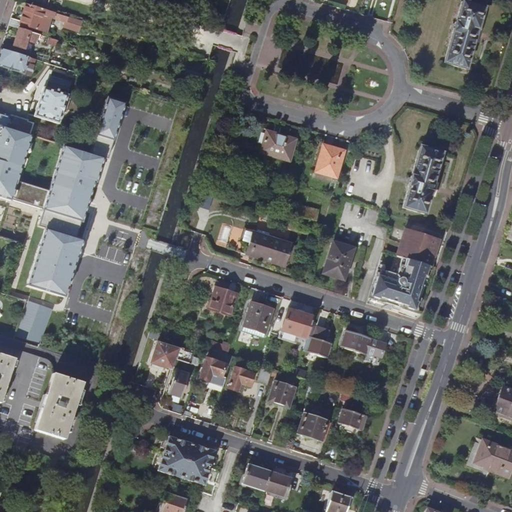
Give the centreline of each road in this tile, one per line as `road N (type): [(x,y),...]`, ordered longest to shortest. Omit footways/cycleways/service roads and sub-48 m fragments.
road 1 (residential): [(191,258),(453,342)]
road 2 (tertiary): [(511,135),(453,342)]
road 3 (residential): [(251,67),(241,98),(347,129),(388,111),(399,92)]
road 4 (residential): [(399,92),(397,63),(373,32),(272,0)]
road 5 (residential): [(237,441),(398,495)]
road 6 (tertiary): [(453,342),(403,481)]
